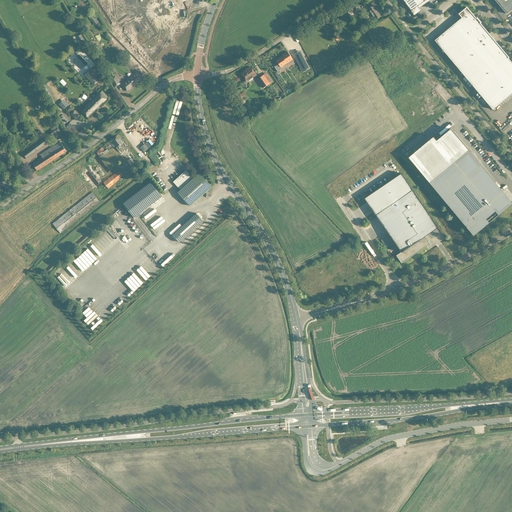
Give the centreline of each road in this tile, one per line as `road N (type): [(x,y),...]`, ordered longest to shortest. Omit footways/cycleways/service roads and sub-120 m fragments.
road 1 (unclassified): [(296,318),(271,248),(217,166),(197,73)]
road 2 (unclassified): [(0,206),(165,81),(197,73)]
road 3 (primary): [(301,414),(93,439)]
road 4 (primary): [(93,439),(302,425)]
road 5 (unclassified): [(318,468),(392,437),(511,418)]
road 6 (primary): [(314,425),(499,402)]
road 7 (primary): [(499,402),(313,413)]
road 8 (unclassified): [(197,73),(225,71),(337,0)]
road 9 (unclassified): [(396,288),(511,230)]
